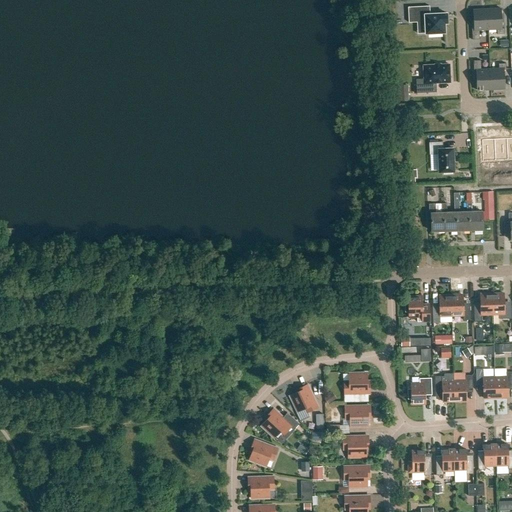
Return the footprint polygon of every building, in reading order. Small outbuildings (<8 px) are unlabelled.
[(426,33),(445,33),(444,23),(447,23),(447,13),(430,14),(429,6),(408,7),(409,23),(425,22),(426,33)] [(502,28),(501,8),(487,9),(488,30),(497,29),(497,34),(504,34),(504,28),(502,28)] [(488,30),(487,9),(473,10),(474,21),(471,21),(472,40),(480,39),(479,30),(488,30)] [(491,90),(490,69),(481,70),(480,60),(473,61),(474,79),(476,79),(477,90),(491,90)] [(499,69),(490,69),(491,90),(505,89),(504,69),(506,69),(506,63),(498,64),(499,69)] [(450,82),(449,65),(423,66),(424,83),(416,83),(417,93),(437,92),(436,83),(450,82)] [(399,86),(400,102),(409,101),(408,85),(399,86)] [(494,139),(481,140),(481,159),(494,159),(494,139)] [(507,139),(494,139),(494,159),(507,158),(507,139)] [(443,142),(429,142),(430,154),(438,154),(439,172),(444,172),(444,174),(452,174),(452,171),(455,171),(454,148),(443,149),(443,142)] [(493,192),(482,192),(483,200),(493,199),(493,192)] [(459,193),(454,193),(454,212),(456,212),(457,230),(469,230),(469,211),(467,211),(460,212),(459,193)] [(472,202),(467,202),(467,211),(469,211),(469,230),(482,229),(481,211),(472,211),(472,202)] [(447,203),(442,203),(442,212),(444,212),(444,230),(457,230),(456,212),(454,212),(447,212),(447,203)] [(434,204),(429,204),(429,213),(431,213),(431,231),(444,230),(444,212),(442,212),(434,212),(434,204)] [(494,211),(483,212),(483,220),(494,220),(494,211)] [(492,294),(493,314),(499,314),(499,319),(511,319),(511,305),(504,306),(504,293),(492,294)] [(481,306),(474,307),(474,322),(481,322),(481,315),(493,314),(492,294),(480,294),(481,306)] [(439,295),(440,308),(433,308),(433,323),(440,323),(440,316),(452,316),(451,295),(439,295)] [(463,295),(451,295),(452,316),(463,315),(463,320),(470,320),(470,307),(463,307),(463,295)] [(405,302),(405,312),(409,312),(409,317),(417,317),(417,322),(429,321),(429,308),(422,308),(422,296),(408,296),(408,302),(405,302)] [(451,335),(435,336),(435,344),(452,344),(451,335)] [(409,338),(402,338),(402,346),(410,346),(409,338)] [(511,343),(495,344),(495,355),(503,355),(503,353),(511,353),(511,343)] [(404,362),(429,361),(428,348),(418,349),(419,355),(404,355),(404,362)] [(450,349),(441,349),(441,359),(451,359),(450,349)] [(495,398),(495,377),(493,377),(493,369),(483,370),(483,369),(476,369),(476,386),(483,386),(483,398),(495,398)] [(511,371),(506,372),(506,377),(495,377),(495,398),(507,398),(507,385),(511,385),(511,371)] [(349,382),(344,382),(345,394),(370,394),(369,384),(367,384),(367,373),(349,373),(349,382)] [(444,376),(435,376),(435,390),(442,389),(443,402),(454,401),(454,381),(454,373),(444,373),(444,376)] [(454,381),(454,401),(466,401),(466,389),(473,388),(472,375),(465,375),(465,380),(454,381)] [(411,389),(407,389),(408,399),(412,399),(412,404),(425,404),(425,391),(432,391),(431,378),(419,378),(419,383),(411,383),(411,389)] [(299,389),(300,391),(290,396),(297,412),(305,408),(307,412),(318,407),(307,385),(299,389)] [(370,416),(370,406),(345,406),(345,419),(350,419),(350,427),(368,426),(368,416),(370,416)] [(287,431),(290,427),(293,430),(299,424),(287,413),(283,417),(273,409),(267,416),(268,418),(261,426),(274,438),(282,430),(285,429),(287,431)] [(340,425),(327,425),(328,434),(341,434),(340,425)] [(366,457),(366,446),(368,446),(368,436),(343,437),(343,449),(348,449),(348,457),(366,457)] [(251,449),(253,450),(249,460),(266,466),(269,458),(273,460),(278,449),(254,440),(251,449)] [(496,445),(496,466),(508,465),(508,469),(511,468),(511,449),(508,450),(508,444),(496,445)] [(297,451),(306,456),(309,451),(300,445),(297,451)] [(496,445),(483,445),(483,451),(477,451),(478,470),(485,470),(485,466),(496,466),(496,445)] [(454,450),(454,471),(466,471),(466,474),(473,474),(473,455),(466,455),(466,449),(454,450)] [(441,450),(442,456),(435,456),(436,475),(443,475),(443,471),(454,471),(454,450),(441,450)] [(412,461),(408,462),(408,472),(422,472),(424,472),(424,475),(431,475),(430,456),(424,456),(424,451),(411,451),(412,461)] [(369,466),(344,467),(344,474),(349,474),(349,487),(367,487),(367,476),(369,476),(369,466)] [(324,468),(314,468),(315,481),(324,480),(324,468)] [(269,489),(274,489),(273,477),(248,478),(248,488),(251,487),(251,498),(269,498),(269,489)] [(304,499),(304,495),(310,495),(310,481),(301,481),(300,499),(304,499)] [(476,495),(476,484),(468,484),(468,495),(476,495)] [(484,484),(476,484),(476,495),(484,495),(484,484)] [(369,496),(344,497),(345,509),(350,509),(349,511),(367,511),(367,506),(370,506),(369,496)] [(498,509),(511,508),(511,500),(497,502),(498,509)]
